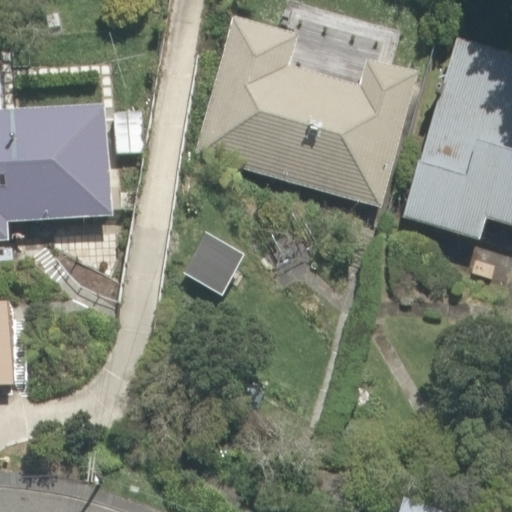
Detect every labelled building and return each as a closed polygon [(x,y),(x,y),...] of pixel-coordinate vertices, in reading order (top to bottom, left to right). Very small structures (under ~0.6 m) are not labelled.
[(418,110),(425,80),(380,69),(391,24),(293,0),(278,0),(271,32),(230,22),(196,160),(379,205),(404,106),(418,110)] [(511,233),(511,60),(454,45),(436,114),(427,111),(420,138),(408,134),(396,181),(407,184),(397,220),(478,242),(482,225),(511,233)] [(9,224),(104,221),(102,157),(142,156),(141,110),(0,113),(0,248),(10,248),(9,224)] [(29,312),(0,311),(0,392),(28,392),(29,312)] [(426,511),(427,510),(402,503),(398,511),(426,511)]
